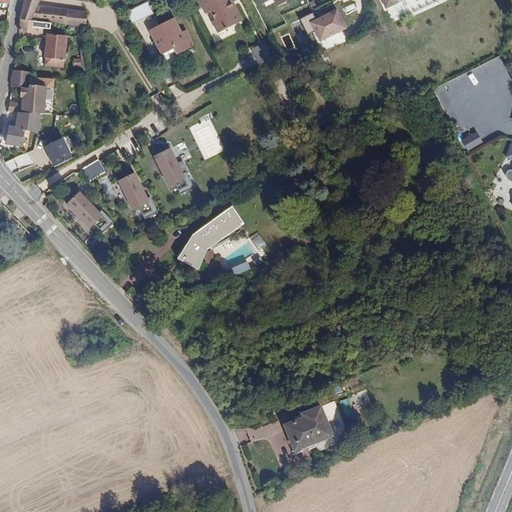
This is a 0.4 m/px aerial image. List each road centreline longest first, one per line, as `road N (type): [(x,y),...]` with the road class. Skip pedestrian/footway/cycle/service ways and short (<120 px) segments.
road 1 (tertiary): [(251,511),(239,465),(198,387),(0,174)]
road 2 (unknown): [(23,200),(243,64)]
